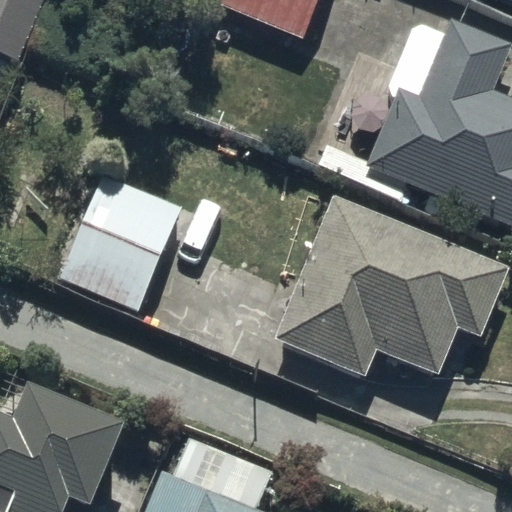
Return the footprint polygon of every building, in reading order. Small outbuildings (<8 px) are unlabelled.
[(0,0),(0,53),(15,60),(39,0),(0,0)] [(318,0),(210,0),(302,39),(318,0)] [(327,144),(317,168),(400,204),(407,189),(511,234),(511,104),(492,96),(511,49),(511,44),(451,19),(416,101),(400,94),(370,163),(327,144)] [(138,310),(180,206),(101,174),(59,278),(138,310)] [(511,266),(333,194),(275,337),(367,374),(377,350),(439,376),(459,327),(482,336),(511,266)] [(0,511),(60,511),(67,493),(91,502),(123,417),(29,383),(17,415),(0,408),(0,511)] [(263,511),(161,469),(143,511),(263,511)]
